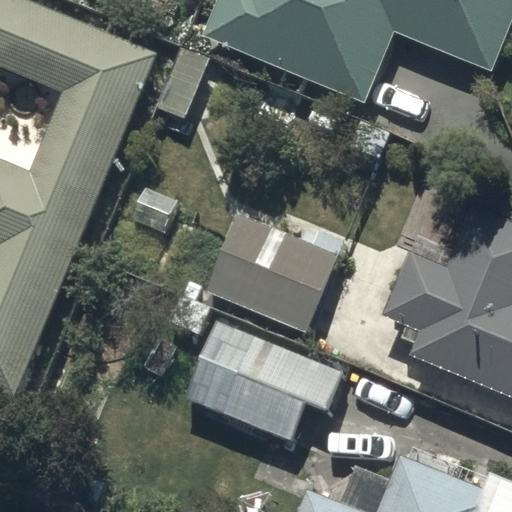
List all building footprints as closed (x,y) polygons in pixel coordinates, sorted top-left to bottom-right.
[(0,0),(0,390),(10,395),(154,51),(29,0),(0,0)] [(511,14),(511,0),(215,0),(202,34),(362,100),(391,29),(490,69),(511,14)] [(157,107),(185,119),(211,59),(182,47),(157,107)] [(413,340),(411,351),(511,393),(511,220),(473,204),(455,247),(418,231),(383,313),(403,321),(398,334),(413,340)] [(302,242),(239,217),(209,295),(308,334),(344,240),(308,226),(302,242)] [(345,374),(218,319),(186,393),(292,439),(308,403),(329,412),(345,374)] [(511,511),(511,483),(487,475),(482,487),(399,457),(378,511),(359,511),(302,491),(294,511),(511,511)]
